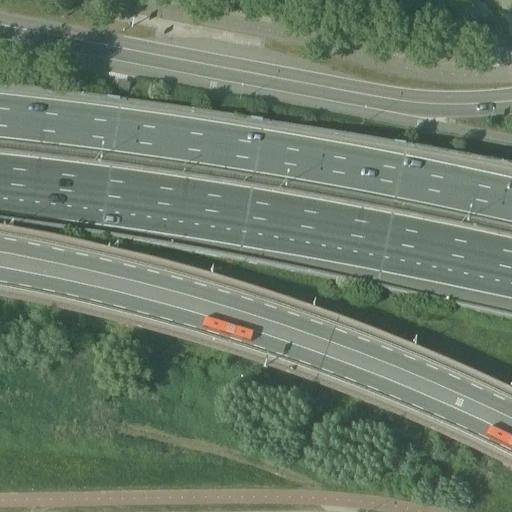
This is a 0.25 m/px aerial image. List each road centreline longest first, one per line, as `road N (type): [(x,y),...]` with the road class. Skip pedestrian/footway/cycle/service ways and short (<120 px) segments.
road 1 (primary): [(0,265),(223,317),(511,429)]
road 2 (motorway): [(0,172),(328,223),(511,263)]
road 3 (motorway): [(511,204),(267,153),(0,115)]
road 4 (tertiary): [(404,102),(0,26)]
